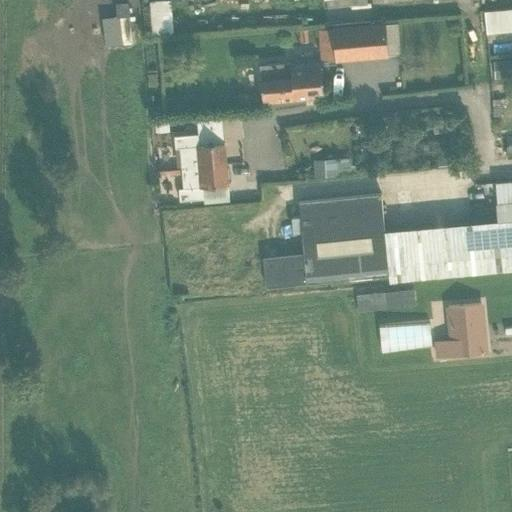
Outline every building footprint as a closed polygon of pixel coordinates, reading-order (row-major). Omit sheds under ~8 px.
[(170,0),(150,0),(151,32),(171,31),(170,0)] [(511,6),(484,9),(485,31),(511,28),(511,6)] [(334,59),(387,55),(384,20),(331,25),(331,26),(318,28),(321,58),(334,57),(334,59)] [(495,76),(511,74),(511,57),(493,59),(495,76)] [(263,102),(323,96),(320,62),(292,65),(291,61),(260,64),(263,102)] [(242,105),(257,103),(256,93),(241,95),(242,105)] [(493,114),(501,114),(500,103),(508,102),(507,97),(492,98),(493,114)] [(434,131),(450,129),(448,116),(433,118),(434,131)] [(181,165),(181,167),(227,163),(224,141),(223,141),(221,117),(196,119),(197,132),(174,135),(177,165),(181,165)] [(315,175),(358,172),(357,164),(351,164),(350,156),(313,158),(315,175)] [(226,183),(229,183),(227,163),(181,167),(183,187),(179,187),(180,199),(204,196),(205,203),(228,201),(226,183)] [(263,256),(266,285),(388,273),(388,280),(511,267),(511,178),(495,180),(497,200),(495,201),(497,219),(385,228),(380,191),(298,200),(299,215),(291,215),(293,231),(301,230),(303,251),(263,256)] [(358,308),(414,304),(413,288),(357,293),(358,308)] [(435,355),(489,349),(483,300),(445,304),(449,336),(434,338),(435,355)]
